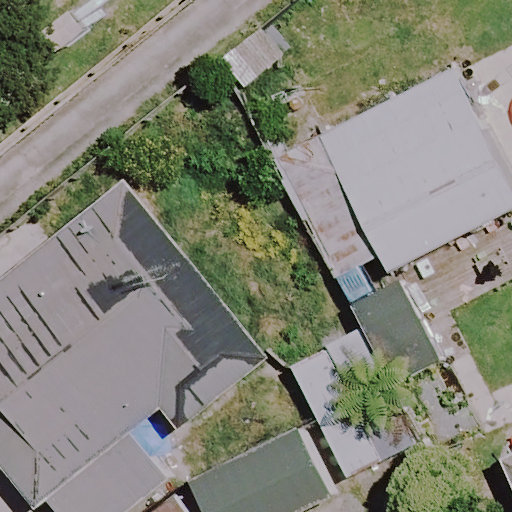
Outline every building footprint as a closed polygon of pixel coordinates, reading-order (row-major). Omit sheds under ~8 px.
[(511,139),(478,69),(314,147),(384,293),(511,232),(511,139)] [(290,355),(148,180),(0,299),(0,419),(75,511),(135,511),(183,474),(167,454),(290,355)] [(365,476),(430,442),(371,329),(306,363),(365,476)] [(316,511),(337,502),(303,432),(204,481),(219,511),(316,511)] [(194,511),(185,499),(166,511),(194,511)]
